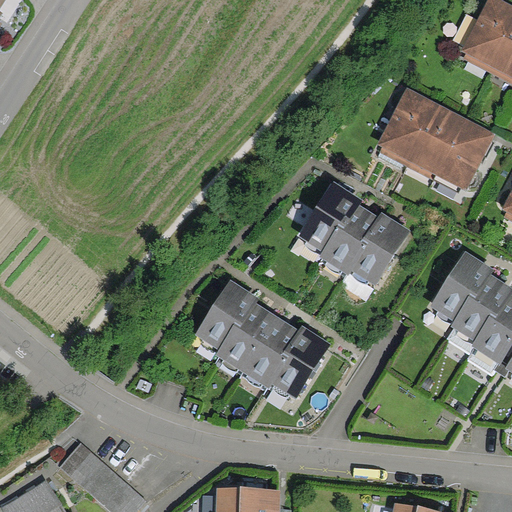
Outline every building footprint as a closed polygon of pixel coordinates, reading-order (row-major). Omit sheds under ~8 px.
[(511,13),(489,2),(461,55),(511,81),(511,13)] [(490,141),(402,96),(374,150),(462,195),(490,141)] [(298,238),(324,254),(353,207),(356,203),(331,187),(298,238)] [(511,193),(502,212),(511,217),(511,193)] [(343,276),(347,269),(377,222),(353,207),(324,254),(319,261),(343,276)] [(380,217),(377,222),(347,269),(373,286),(407,233),(380,217)] [(430,316),(456,331),(485,285),(489,279),(463,263),(430,316)] [(198,336),(222,351),(252,303),(256,297),(232,282),(198,336)] [(508,298),(485,285),(456,331),(452,337),(476,351),(506,303),(508,298)] [(277,319),(252,303),(222,351),(218,357),(244,373),(277,319)] [(511,359),(511,306),(506,303),(476,351),(473,355),(503,374),(511,359)] [(268,388),(271,384),(302,334),(277,319),(244,373),(268,388)] [(306,328),(302,334),(271,384),(296,400),(331,344),(306,328)] [(511,383),(511,359),(503,374),(501,377),(511,383)] [(81,442),(59,467),(112,511),(138,511),(149,500),(81,442)] [(64,511),(48,482),(1,508),(3,511),(64,511)] [(278,511),(279,491),(217,489),(215,511),(278,511)]
